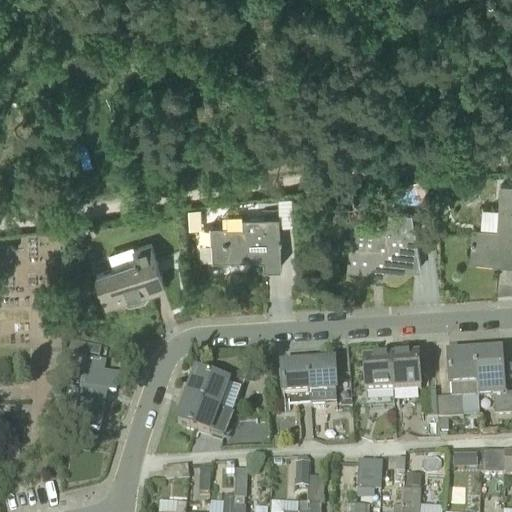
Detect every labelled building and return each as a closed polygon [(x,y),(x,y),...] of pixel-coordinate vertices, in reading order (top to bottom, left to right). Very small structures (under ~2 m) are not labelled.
[(466,181),(455,188),(466,203),(476,195),(466,181)] [(511,183),(500,183),(498,204),(497,228),(471,226),(471,238),(473,238),(472,258),(511,260),(511,183)] [(302,200),(293,200),(293,211),(302,211),(302,200)] [(193,229),(205,229),(203,209),(192,210),(193,229)] [(421,270),(411,213),(389,212),(388,221),(353,218),(349,266),(383,269),(383,266),(404,268),(421,270)] [(281,235),(280,215),(242,217),(242,226),(227,227),(227,225),(210,226),(210,242),(211,242),(212,261),(263,259),(263,267),(282,266),(281,239),(283,239),(283,235),(281,235)] [(76,235),(67,235),(67,250),(76,250),(76,235)] [(106,305),(165,285),(151,241),(133,247),(134,250),(109,258),(112,267),(95,273),(106,305)] [(475,356),(477,398),(493,397),(494,416),(511,415),(511,394),(504,395),(503,385),(501,354),(475,356)] [(247,355),(233,356),(234,365),(247,364),(247,355)] [(462,399),(477,398),(475,356),(449,357),(452,398),(437,400),(439,420),(463,418),(462,399)] [(391,361),(394,397),(420,395),(419,359),(391,361)] [(115,393),(118,376),(103,373),(105,363),(87,360),(74,427),(99,433),(107,392),(115,393)] [(382,397),(394,397),(391,361),(364,363),(367,407),(383,406),(382,397)] [(334,364),(307,366),(309,397),(311,410),(337,408),(336,396),(334,364)] [(284,399),(309,397),(307,366),(282,368),(284,399)] [(231,414),(232,414),(222,411),(231,385),(196,373),(187,398),(231,414)] [(234,415),(232,414),(231,414),(187,398),(178,425),(213,437),(225,441),(234,415)] [(448,433),(447,422),(439,422),(440,433),(448,433)] [(281,447),(280,439),(273,439),(273,447),(281,447)] [(506,454),(483,453),(482,475),(505,476),(506,454)] [(404,473),(405,460),(396,459),(395,472),(404,473)] [(467,476),(468,462),(453,461),(452,476),(467,476)] [(382,491),(383,464),(359,463),(358,490),(382,491)] [(308,466),(296,465),(296,477),(308,477),(308,466)] [(164,482),(189,479),(188,466),(163,468),(164,482)] [(211,472),(200,471),(199,483),(210,483),(211,472)] [(245,511),(246,509),(243,509),(244,500),(247,500),(248,471),(236,471),(235,484),(234,499),(233,511),(245,511)] [(406,490),(421,490),(422,476),(406,476),(406,490)] [(319,511),(320,506),(323,505),(325,479),(309,478),(308,478),(308,480),(307,503),(306,511),(319,511)] [(442,511),(443,508),(420,506),(421,490),(406,490),(405,507),(404,511),(442,511)] [(233,511),(234,499),(224,498),(223,511),(233,511)] [(306,511),(307,503),(298,503),(297,511),(306,511)]
